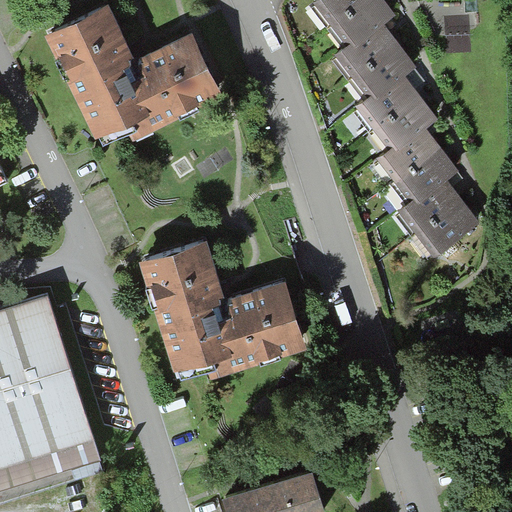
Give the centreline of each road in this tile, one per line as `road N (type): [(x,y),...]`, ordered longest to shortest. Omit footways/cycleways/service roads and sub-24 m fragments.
road 1 (residential): [(249,0),(280,71),(424,511)]
road 2 (residential): [(177,511),(94,264),(0,60)]
